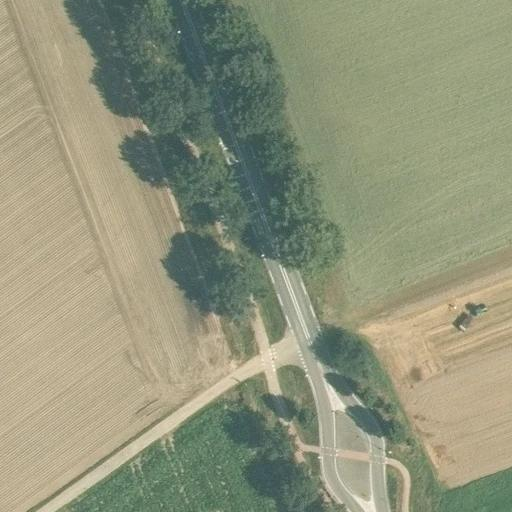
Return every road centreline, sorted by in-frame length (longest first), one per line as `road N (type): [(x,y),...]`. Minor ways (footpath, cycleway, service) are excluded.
road 1 (secondary): [(308,343),(182,0)]
road 2 (unclassified): [(45,511),(247,369),(308,343)]
road 3 (secondary): [(381,511),(372,432),(320,370)]
road 4 (secondary): [(320,370),(329,473),(357,511)]
